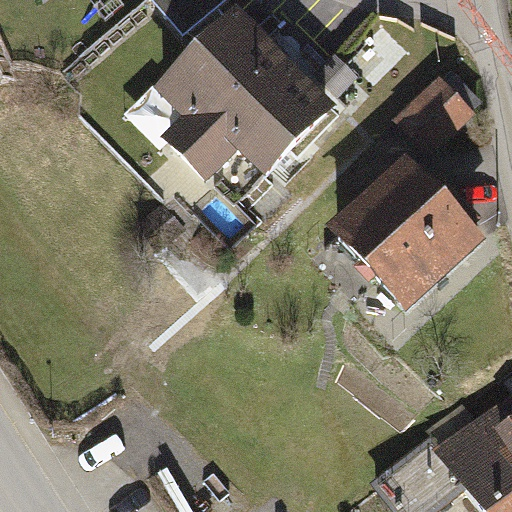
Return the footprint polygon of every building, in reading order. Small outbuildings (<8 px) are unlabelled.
[(228,7),(222,0),(152,0),(137,12),(170,53),(228,7)] [(240,209),(322,123),(216,24),(135,109),(240,209)] [(348,87),(329,68),(309,88),(327,107),(348,87)] [(429,90),(385,136),(423,172),(467,126),(462,121),(476,107),(447,80),(434,95),(429,90)] [(300,256),(381,341),(469,257),(459,246),(471,234),(423,183),(410,195),(388,172),(300,256)] [(439,511),(452,503),(458,511),(511,511),(511,417),(438,471),(423,451),(363,494),(375,511),(439,511)]
